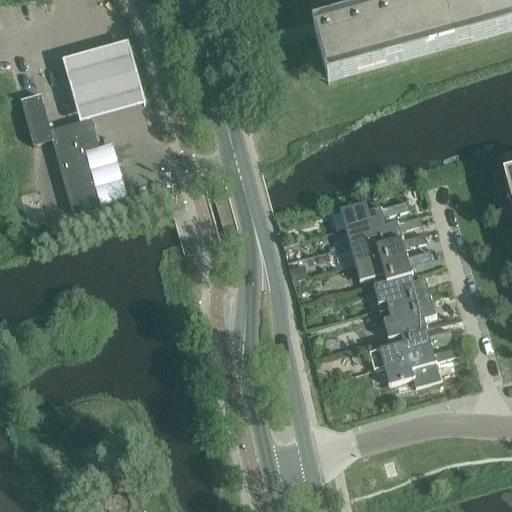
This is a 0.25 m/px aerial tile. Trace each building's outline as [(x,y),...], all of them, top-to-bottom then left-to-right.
[(511,0),(446,0),(315,37),(327,80),(511,28),(511,0)] [(75,66),(69,67),(87,130),(94,128),(117,121),(140,115),(149,112),(132,50),(121,53),(99,59),(75,66)] [(93,133),(83,127),(60,134),(52,136),(42,99),(31,102),(22,105),(34,149),(43,147),(53,144),(73,216),(101,209),(86,156),(98,152),(98,151),(93,133)] [(103,207),(130,200),(128,191),(124,175),(119,157),(117,150),(90,157),(103,207)] [(341,214),(346,233),(371,226),(373,234),(398,227),(386,230),(384,222),(409,214),(407,206),(381,213),(369,216),(366,207),(341,214)] [(346,233),(351,250),(375,243),(378,252),(403,245),(400,236),(422,230),(420,221),(398,227),(373,234),(371,226),(346,233)] [(351,250),(356,267),(380,260),(383,269),(407,262),(405,253),(427,247),(425,238),(403,245),(378,252),(375,243),(351,250)] [(374,290),(412,279),(410,270),(432,264),(430,256),(407,262),(383,269),(380,260),(356,267),(361,285),(385,279),(386,286),(374,289),(374,290)] [(295,268),(291,269),(295,283),(299,282),(307,279),(304,266),(295,268)] [(389,314),(431,302),(426,284),(414,287),(412,279),(374,290),(380,308),(387,306),(389,314)] [(389,342),(427,332),(424,324),(436,321),(431,302),(389,314),(391,322),(384,324),(389,342)] [(403,346),(369,356),(374,374),(385,371),(410,364),(407,356),(432,349),(454,343),(452,335),(451,335),(429,341),(427,332),(389,342),(389,343),(401,340),(403,346)] [(436,367),(459,360),(456,352),(434,359),(432,349),(407,356),(410,364),(385,371),(390,389),(402,386),(414,383),(416,391),(441,384),(436,367)] [(414,383),(402,386),(404,395),(416,391),(414,383)] [(103,446),(81,455),(94,485),(115,476),(103,446)]
